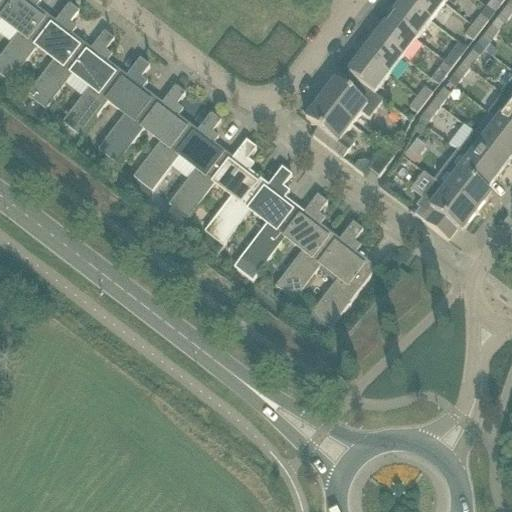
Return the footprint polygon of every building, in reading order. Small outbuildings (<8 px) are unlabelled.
[(18,0),(0,0),(0,24),(2,22),(18,0)] [(56,24),(55,24),(36,9),(41,3),(37,0),(18,0),(2,22),(19,35),(0,59),(0,77),(10,85),(38,49),(37,49),(56,24)] [(444,6),(436,0),(407,0),(404,4),(430,24),(444,6)] [(430,24),(404,4),(390,22),(416,42),(430,24)] [(92,52),(91,51),(72,37),(77,30),(70,25),(79,14),(69,7),(55,24),(56,24),(37,49),(38,49),(54,62),(27,98),(46,112),(73,77),(73,76),(92,52)] [(499,34),(511,17),(511,13),(507,9),(492,28),(499,34)] [(480,17),(473,28),(481,34),(489,24),(480,17)] [(416,42),(390,22),(376,40),(402,60),(416,42)] [(473,44),(481,34),(473,28),(465,37),(473,44)] [(485,53),(499,34),(492,28),(478,47),(485,53)] [(127,79),(126,79),(107,64),(112,57),(106,53),(114,41),(104,34),(91,51),(92,52),(73,76),(73,77),(90,89),(62,125),(81,140),(109,104),(108,104),(127,79)] [(402,60),(376,40),(362,59),(388,79),(402,60)] [(458,47),(453,53),(445,64),(453,70),(466,53),(458,47)] [(470,72),(485,53),(478,47),(463,66),(470,72)] [(388,79),(362,59),(349,76),(371,93),(370,94),(374,97),(375,96),(388,79)] [(163,106),(162,106),(143,91),(148,85),(141,80),(150,69),(140,61),(126,79),(127,79),(108,104),(109,104),(125,117),(98,153),(117,167),(144,131),(163,106)] [(445,80),(453,70),(445,64),(437,74),(445,80)] [(460,85),(470,72),(463,66),(453,79),(460,85)] [(384,103),(375,96),(374,97),(370,94),(371,93),(349,76),(341,87),(336,83),(321,103),(352,127),(362,115),(370,121),(384,103)] [(511,81),(501,96),(503,97),(511,104),(511,81)] [(198,134),(198,133),(178,118),(183,112),(177,107),(185,96),(175,88),(162,106),(163,106),(144,131),(161,144),(133,180),(152,194),(180,159),(179,158),(198,134)] [(425,89),(416,101),(425,107),(433,96),(425,89)] [(451,97),(444,91),(434,104),(441,110),(451,97)] [(511,104),(503,97),(488,116),(498,123),(511,134),(511,104)] [(418,116),(425,107),(416,101),(409,110),(418,116)] [(344,138),(352,127),(321,103),(306,123),(318,132),(313,139),(342,162),(354,146),(344,138)] [(426,130),(441,110),(434,104),(419,124),(426,130)] [(234,161),(233,161),(214,146),(219,139),(212,134),(221,123),(211,116),(198,133),(198,134),(179,158),(180,159),(196,171),(169,207),(188,222),(215,186),(215,185),(234,161)] [(511,159),(511,134),(498,123),(483,142),(510,163),(511,159)] [(510,163),(483,142),(474,136),(459,155),(468,162),(495,182),(510,163)] [(269,188),(249,173),(254,167),(248,162),(256,151),(246,143),(233,161),(234,161),(215,185),(215,186),(232,199),(204,235),(223,249),(251,213),(250,213),(269,188)] [(411,150),(405,158),(414,165),(420,158),(411,150)] [(369,172),(379,180),(395,160),(384,152),(369,172)] [(487,193),(495,182),(468,162),(459,155),(436,185),(445,192),(476,216),(487,201),(491,196),(487,193)] [(243,264),(237,272),(253,284),(259,276),(286,240),(305,216),(304,215),(285,200),(290,194),(283,189),(292,178),(282,170),(269,188),(250,213),(251,213),(268,226),(240,262),(243,264)] [(461,235),(476,216),(445,192),(437,202),(427,195),(417,209),(420,211),(415,218),(448,243),(457,232),(461,235)] [(340,243),(340,242),(320,228),(325,221),(319,216),(327,205),(318,198),(304,215),(305,216),(286,240),(303,253),(276,289),(281,293),(294,304),(322,268),(321,267),(340,243)] [(353,225),(340,242),(340,243),(321,267),(322,268),(339,281),(311,317),(312,318),(306,326),(312,331),(327,343),(334,334),(330,331),(376,271),(356,255),(361,249),(354,244),(363,233),(353,225)] [(414,270),(401,261),(389,277),(401,287),(414,270)] [(281,293),(274,301),(288,312),(294,304),(281,293)]
